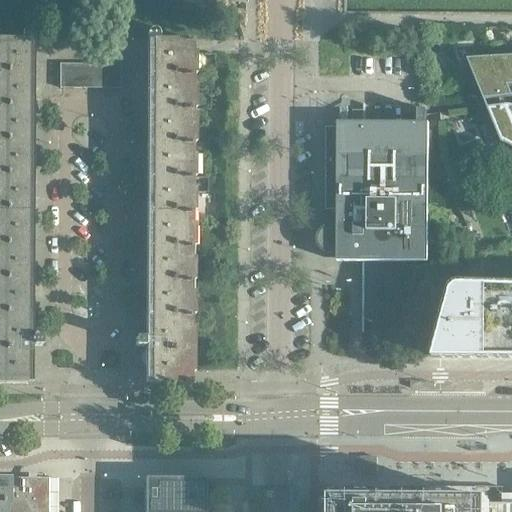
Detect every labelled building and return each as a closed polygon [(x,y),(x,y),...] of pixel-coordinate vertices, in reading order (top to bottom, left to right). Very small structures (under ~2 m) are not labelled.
[(27,335),(28,54),(28,47),(28,40),(0,39),(0,384),(27,385),(27,356),(28,356),(28,350),(27,350),(27,349),(32,349),(32,346),(42,347),(42,338),(32,338),(32,335),(27,335)] [(191,385),(192,212),(193,43),(193,40),(152,40),(152,44),(151,227),(151,315),(151,331),(150,336),(146,336),(146,339),(144,339),(144,338),(135,338),(135,347),(144,347),(144,346),(146,346),(146,363),(150,363),(150,385),(191,385)] [(511,85),(511,56),(497,57),(509,86),(511,85)] [(511,94),(509,86),(497,57),(482,58),(482,59),(468,60),(475,76),(475,77),(484,101),(511,97),(511,94)] [(72,88),(72,65),(60,64),(60,88),(72,88)] [(84,89),(84,65),(72,65),(72,88),(84,89)] [(96,89),(96,65),(84,65),(84,89),(96,89)] [(108,89),(108,65),(96,65),(96,89),(108,89)] [(121,89),(121,65),(108,65),(108,89),(121,89)] [(511,105),(491,108),(488,108),(493,120),(492,120),(502,143),(501,145),(504,145),(507,146),(509,147),(511,148),(511,105)] [(429,263),(429,124),(426,124),(426,122),(427,122),(427,110),(418,110),(418,122),(419,122),(419,125),(404,125),(404,124),(365,124),(365,111),(363,111),(363,110),(353,110),(353,123),(353,135),(346,135),(346,127),(339,127),(326,127),(326,210),(338,210),(338,227),(331,227),(328,227),(326,228),(324,229),(323,230),(321,231),(320,233),(319,234),(318,236),(318,238),(318,240),(318,242),(318,243),(318,245),(319,247),(320,249),(321,249),(322,251),(324,253),(327,254),(329,255),(331,255),(338,255),(338,262),(363,262),(363,320),(366,322),(371,323),(377,324),(384,325),(390,325),(397,325),(404,324),(410,323),(417,321),(417,262),(429,263)] [(353,135),(353,123),(349,123),(349,111),(341,111),(341,123),(339,123),(339,127),(346,127),(346,135),(353,135)] [(475,185),(470,174),(455,179),(460,191),(475,185)] [(131,236),(147,236),(148,186),(133,186),(131,236)] [(511,287),(464,286),(461,287),(459,288),(457,289),(455,291),(454,292),(453,294),(452,296),(448,309),(442,331),(434,360),(511,359),(511,287)] [(47,511),(48,479),(0,478),(0,511),(47,511)] [(204,511),(205,479),(162,479),(162,484),(145,484),(145,489),(143,489),(143,511),(204,511)] [(511,511),(511,504),(489,504),(489,503),(375,503),(375,498),(363,497),(363,502),(335,502),(334,511),(511,511)]
